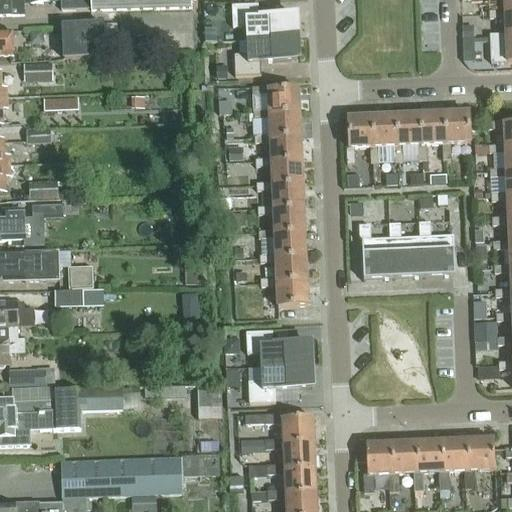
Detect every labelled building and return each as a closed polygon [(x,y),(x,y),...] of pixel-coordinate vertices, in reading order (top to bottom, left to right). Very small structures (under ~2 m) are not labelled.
[(90,0),(91,14),(192,11),(191,0),(90,0)] [(0,4),(0,19),(25,19),(24,4),(0,4)] [(235,17),(259,16),(259,5),(235,6),(235,17)] [(505,22),(506,38),(506,42),(511,41),(511,17),(505,17),(505,14),(489,14),(489,22),(505,22)] [(253,18),(255,50),(302,48),(300,16),(253,18)] [(62,28),(63,63),(106,61),(104,26),(62,28)] [(474,29),(462,29),(462,42),(474,42),(474,29)] [(0,60),(13,59),(12,34),(0,35),(0,60)] [(511,41),(506,42),(506,38),(490,38),(491,67),(511,65),(511,41)] [(303,79),(302,48),(255,50),(256,81),(303,79)] [(53,85),(53,67),(24,67),(24,85),(53,85)] [(268,98),(269,114),(269,118),(300,117),(299,92),(270,93),(270,90),(252,91),(253,99),(268,98)] [(8,101),(0,101),(0,127),(4,128),(3,112),(8,112),(8,101)] [(62,101),(44,102),(44,115),(63,114),(62,101)] [(232,105),(219,105),(220,118),(224,117),(232,117),(232,105)] [(301,141),(300,117),(269,118),(269,114),(253,115),(254,123),(270,122),(270,138),(270,142),(301,141)] [(451,148),(470,147),(471,147),(470,134),(470,127),(470,116),(445,118),(446,148),(443,148),(443,164),(451,164),(451,148)] [(426,149),(443,148),(446,148),(445,118),(421,119),(422,149),(418,149),(419,165),(427,165),(426,149)] [(422,149),(421,119),(397,120),(398,150),(394,150),(395,166),(403,166),(402,150),(418,149),(422,149)] [(378,151),(394,150),(398,150),(397,120),(373,121),(374,151),(370,152),(371,167),(379,167),(378,151)] [(374,151),(373,121),(348,122),(349,151),(346,151),(347,168),(355,168),(354,152),(370,152),(374,151)] [(505,152),(511,152),(511,127),(505,128),(505,125),(488,125),(488,133),(504,133),(505,149),(505,152)] [(233,129),(225,130),(225,142),(234,142),(233,129)] [(52,146),(51,132),(26,134),(27,147),(52,146)] [(271,146),(271,162),(272,166),(302,165),(301,141),(270,142),(270,138),(255,139),(255,147),(271,146)] [(0,169),(11,169),(10,158),(5,158),(4,143),(0,143),(0,169)] [(506,176),(511,176),(511,152),(505,152),(505,149),(489,149),(489,157),(505,157),(506,173),(506,176)] [(243,150),(228,151),(229,165),(244,164),(243,150)] [(303,189),(302,165),(272,166),(271,162),(255,163),(256,171),(272,170),(272,186),(273,190),(303,189)] [(11,180),(11,169),(0,169),(0,195),(7,195),(6,180),(11,180)] [(507,200),(511,200),(511,176),(506,176),(506,173),(490,173),(490,182),(506,181),(507,197),(507,200)] [(397,177),(385,178),(386,189),(398,189),(397,177)] [(358,178),(346,179),(347,190),(359,190),(358,178)] [(422,178),(410,178),(410,189),(422,189),(422,178)] [(446,178),(430,179),(430,188),(446,187),(446,178)] [(67,184),(58,185),(29,186),(30,203),(68,202),(67,184)] [(273,190),(272,186),(257,187),(257,195),(273,194),(273,210),(274,214),(304,213),(303,189),(273,190)] [(481,192),(473,192),(473,202),(482,201),(481,192)] [(508,224),(511,224),(511,200),(507,200),(507,197),(491,197),(492,205),(507,205),(508,221),(508,224)] [(432,201),(419,202),(419,212),(432,211),(432,201)] [(232,203),(222,204),(223,213),(233,212),(232,203)] [(351,219),(363,218),(363,206),(350,207),(351,219)] [(32,210),(32,220),(63,219),(63,209),(32,210)] [(305,237),(304,213),(274,214),(273,210),(258,211),(258,219),(274,218),(275,234),(275,238),(305,237)] [(0,220),(0,244),(25,244),(24,214),(2,214),(3,220),(0,220)] [(509,248),(511,248),(511,224),(508,224),(508,221),(492,222),(493,230),(508,229),(509,245),(509,248)] [(420,241),(424,241),(425,281),(455,280),(453,240),(431,240),(430,226),(419,227),(420,241)] [(395,282),(425,281),(424,241),(420,241),(401,242),(400,227),(389,228),(390,242),(394,242),(395,282)] [(364,284),(395,282),(394,242),(390,242),(371,243),(370,228),(359,229),(360,243),(362,243),(364,284)] [(484,233),(475,234),(475,242),(475,247),(485,246),(484,233)] [(275,242),(276,258),(276,262),(306,261),(305,237),(275,238),(275,234),(259,235),(259,243),(275,242)] [(511,272),(511,248),(509,248),(509,245),(493,245),(493,249),(494,253),(509,253),(510,269),(510,272),(511,272)] [(485,249),(475,249),(476,250),(476,263),(486,263),(485,249)] [(243,251),(235,251),(235,261),(243,261),(243,251)] [(59,254),(0,255),(0,285),(60,284),(59,254)] [(308,285),(306,261),(276,262),(276,258),(260,259),(260,267),(276,266),(277,282),(277,286),(308,285)] [(185,289),(197,289),(197,260),(185,260),(185,289)] [(511,296),(511,272),(510,272),(510,269),(494,270),(495,277),(510,277),(511,293),(511,296)] [(93,271),(68,272),(69,294),(94,293),(93,271)] [(246,276),(236,276),(236,286),(247,285),(246,276)] [(277,286),(277,282),(261,283),(261,291),(277,290),(278,311),(309,309),(308,285),(277,286)] [(511,296),(511,293),(495,294),(496,302),(511,301),(511,313),(511,296)] [(103,294),(83,295),(84,311),(104,310),(103,294)] [(55,295),(56,311),(84,311),(83,295),(55,295)] [(198,296),(182,296),(182,309),(198,309),(198,296)] [(485,303),(473,304),(474,321),(482,320),(486,320),(485,303)] [(0,331),(18,332),(19,332),(19,331),(35,330),(34,313),(25,313),(24,306),(0,307),(0,331)] [(511,316),(496,318),(496,320),(486,320),(482,320),(483,329),(486,329),(497,328),(497,326),(511,325),(511,316)] [(483,329),(474,329),(475,346),(479,346),(486,346),(487,346),(486,329),(483,329)] [(18,332),(0,331),(0,371),(4,372),(6,369),(10,369),(10,358),(26,357),(25,343),(19,343),(18,332)] [(511,341),(497,342),(498,345),(487,346),(486,346),(486,354),(498,353),(498,350),(511,349),(511,341)] [(268,345),(269,377),(316,375),(315,343),(268,345)] [(511,365),(499,366),(499,371),(499,374),(511,373),(511,365)] [(499,374),(499,371),(478,371),(478,383),(499,383),(499,374)] [(46,374),(38,374),(10,375),(11,391),(47,390),(46,374)] [(240,374),(226,375),(227,391),(240,390),(240,374)] [(318,407),(316,375),(269,377),(270,409),(318,407)] [(86,393),(77,394),(51,395),(52,405),(13,406),(13,405),(0,405),(0,450),(31,450),(31,435),(78,434),(77,415),(124,414),(123,392),(86,393)] [(220,394),(197,394),(198,423),(221,422),(220,394)] [(283,418),(264,419),(250,420),(245,420),(245,429),(283,428),(283,443),(283,448),(315,447),(314,421),(284,422),(283,418)] [(284,453),(284,469),(285,473),(316,472),(315,447),(283,448),(283,443),(265,444),(266,454),(284,453)] [(494,443),(468,444),(470,475),(464,475),(465,493),(475,493),(474,475),(495,474),(494,443)] [(255,444),(242,444),(242,457),(255,456),(255,444)] [(470,475),(468,444),(443,445),(444,476),(439,476),(440,495),(450,494),(449,476),(464,475),(470,475)] [(201,446),(201,456),(219,455),(218,445),(201,446)] [(424,477),(439,476),(444,476),(443,445),(418,446),(419,477),(414,477),(415,496),(424,495),(424,477)] [(418,446),(392,447),(393,478),(389,479),(390,497),(399,496),(399,478),(414,477),(419,477),(418,446)] [(393,478),(392,447),(366,448),(367,466),(368,478),(364,479),(364,498),(374,497),(374,479),(389,479),(393,478)] [(366,448),(355,449),(355,466),(367,466),(366,448)] [(182,460),(182,463),(61,466),(62,506),(0,508),(0,511),(87,511),(87,502),(183,498),(182,481),(220,480),(219,458),(182,460)] [(286,499),(317,498),(316,472),(285,473),(284,469),(249,470),(249,480),(285,478),(286,494),(286,499)] [(243,480),(229,480),(230,496),(243,496),(243,480)] [(267,494),(268,495),(251,496),(252,505),(286,503),(286,511),(317,511),(317,498),(286,499),(286,494),(267,494)]
